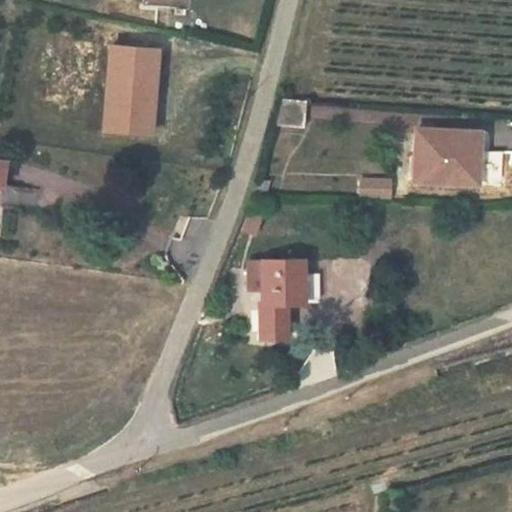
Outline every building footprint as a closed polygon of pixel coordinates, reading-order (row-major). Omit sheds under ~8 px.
[(105,43),(97,133),(150,137),(157,47),(105,43)] [(280,99),(272,125),(307,127),(308,101),(280,99)] [(413,132),(413,184),(476,184),(476,132),(413,132)] [(363,180),(362,198),(388,198),(388,180),(363,180)] [(247,211),(241,230),(255,235),(261,215),(247,211)] [(255,266),(260,306),(302,301),(298,261),(255,266)] [(397,511),(398,496),(383,496),(382,511),(397,511)]
